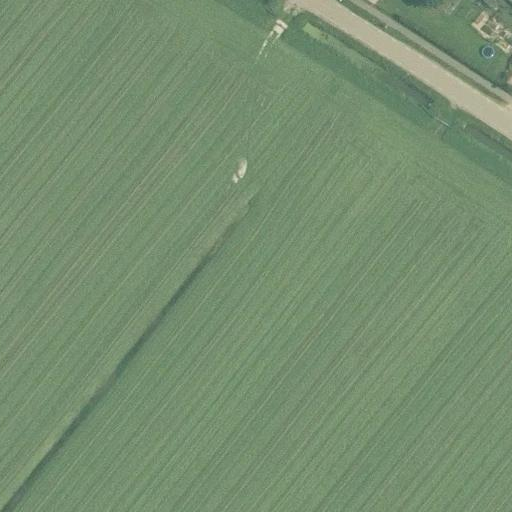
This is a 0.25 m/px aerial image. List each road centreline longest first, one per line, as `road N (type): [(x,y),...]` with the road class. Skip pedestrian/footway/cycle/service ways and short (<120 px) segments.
road 1 (track): [(0,481),(240,173),(253,70),(298,0)]
road 2 (tertiary): [(511,127),(313,0)]
